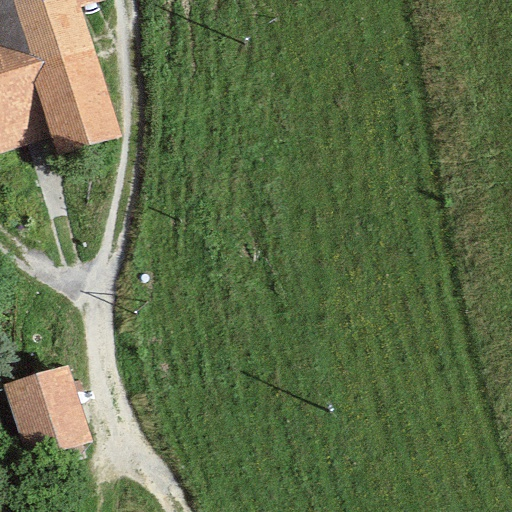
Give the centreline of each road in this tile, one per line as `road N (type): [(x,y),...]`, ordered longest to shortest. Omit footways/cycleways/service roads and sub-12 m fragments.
road 1 (track): [(125,0),(133,144),(116,228),(91,283)]
road 2 (track): [(175,511),(120,420),(91,283)]
